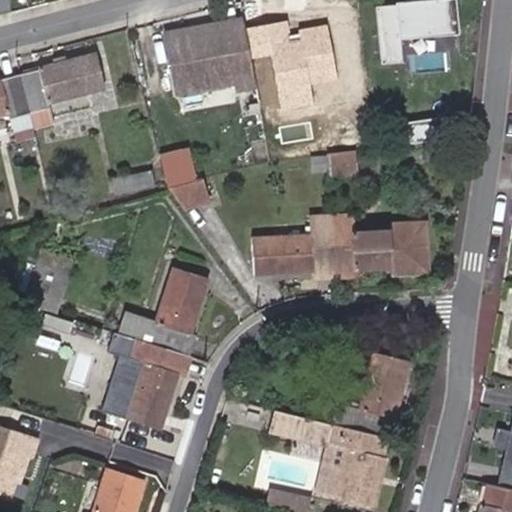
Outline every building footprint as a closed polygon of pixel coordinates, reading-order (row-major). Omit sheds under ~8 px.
[(398,10),(378,12),(383,64),(404,63),(402,41),(456,35),(452,0),(445,0),(397,5),(398,10)] [(245,31),(243,19),(166,34),(178,100),(234,89),(256,85),(251,62),(245,31)] [(288,23),(245,31),(251,62),(271,59),(283,113),(315,107),(310,88),(339,81),(328,27),(299,33),(300,42),(291,43),(288,23)] [(40,75),(22,79),(30,113),(33,125),(34,129),(54,123),(50,110),(108,94),(97,57),(39,72),(40,75)] [(30,113),(22,79),(2,84),(1,82),(0,82),(0,122),(11,120),(13,130),(33,125),(30,113)] [(257,92),(256,85),(234,89),(236,96),(257,92)] [(327,155),(328,181),(362,176),(358,151),(327,155)] [(163,159),(171,190),(196,183),(188,153),(163,159)] [(151,168),(140,171),(144,188),(155,186),(151,168)] [(144,188),(140,171),(109,177),(113,195),(144,188)] [(171,190),(185,208),(207,202),(201,182),(196,183),(171,190)] [(330,215),(334,278),(353,277),(353,269),(390,268),(390,274),(425,273),(422,224),(388,225),(388,229),(351,231),(350,213),(330,215)] [(315,278),(334,278),(330,215),(312,215),(312,233),(263,235),(264,274),(314,272),(315,278)] [(29,305),(46,251),(41,249),(24,303),(29,305)] [(71,258),(46,251),(29,305),(54,312),(71,258)] [(150,344),(184,354),(190,336),(185,334),(201,281),(168,271),(154,321),(125,313),(117,334),(132,338),(150,344)] [(179,374),(184,354),(150,344),(132,338),(126,358),(121,357),(105,411),(157,427),(173,372),(179,374)] [(329,423),(382,436),(387,419),(392,420),(407,360),(373,351),(357,410),(334,404),(329,423)] [(382,436),(329,423),(279,410),(273,432),(332,447),(321,493),(370,505),(380,464),(376,462),(382,436)] [(32,458),(38,438),(0,425),(0,494),(11,498),(17,481),(19,473),(24,474),(29,457),(32,458)] [(511,426),(497,486),(511,490),(511,426)] [(132,511),(143,480),(109,469),(96,511),(132,511)] [(511,511),(511,490),(497,486),(486,485),(483,504),(481,503),(478,511),(511,511)] [(267,509),(280,511),(291,511),(296,497),(272,491),(267,509)]
